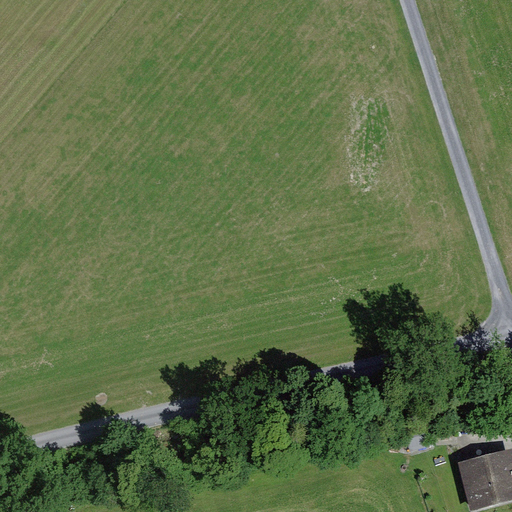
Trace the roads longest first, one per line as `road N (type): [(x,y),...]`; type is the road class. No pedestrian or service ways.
road 1 (track): [(511,332),(0,457)]
road 2 (track): [(511,331),(407,0)]
